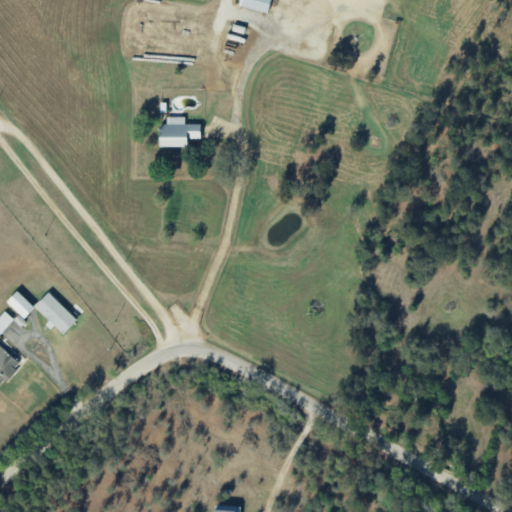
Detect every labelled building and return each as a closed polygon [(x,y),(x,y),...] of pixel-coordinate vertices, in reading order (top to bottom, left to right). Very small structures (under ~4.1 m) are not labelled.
[(267,13),(270,0),(240,0),(239,5),(267,13)] [(200,124),(185,124),(185,116),(167,116),(167,123),(159,124),(159,146),(186,145),(186,139),(200,138),(200,124)] [(6,301),(24,318),(34,307),(16,290),(6,301)] [(77,319),(47,292),(33,307),(52,324),(53,324),(63,334),(77,319)] [(0,334),(13,319),(4,311),(0,315),(0,334)] [(0,385),(20,364),(0,345),(0,385)]
